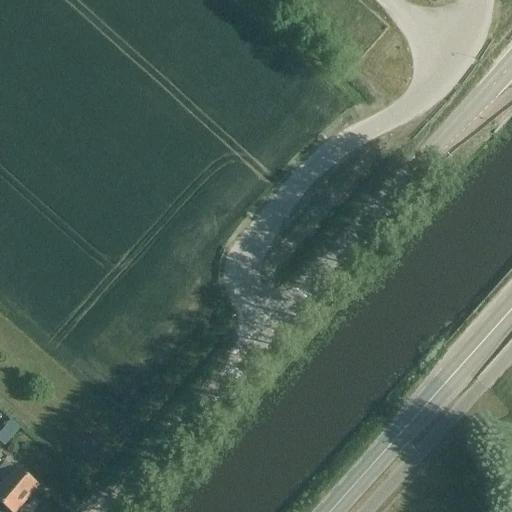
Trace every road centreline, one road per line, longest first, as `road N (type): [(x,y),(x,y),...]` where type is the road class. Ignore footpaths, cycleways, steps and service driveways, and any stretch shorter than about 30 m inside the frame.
road 1 (unclassified): [(483,0),(451,62),(412,107),(307,171),(247,248),(239,272),(247,302),(273,328)]
road 2 (tertiary): [(273,328),(511,63)]
road 3 (secondary): [(333,511),(511,312)]
road 4 (tertiary): [(110,511),(273,328)]
